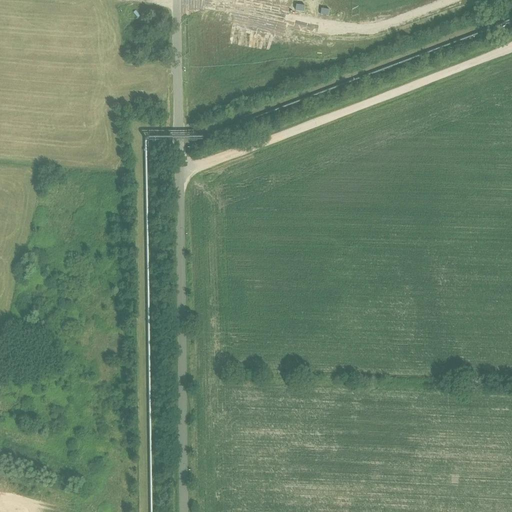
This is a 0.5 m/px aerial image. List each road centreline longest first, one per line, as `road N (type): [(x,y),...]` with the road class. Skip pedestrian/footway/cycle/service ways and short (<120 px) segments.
road 1 (unclassified): [(178,169),(511,48)]
road 2 (unclassified): [(182,511),(178,169)]
road 3 (unclassified): [(178,169),(176,0)]
